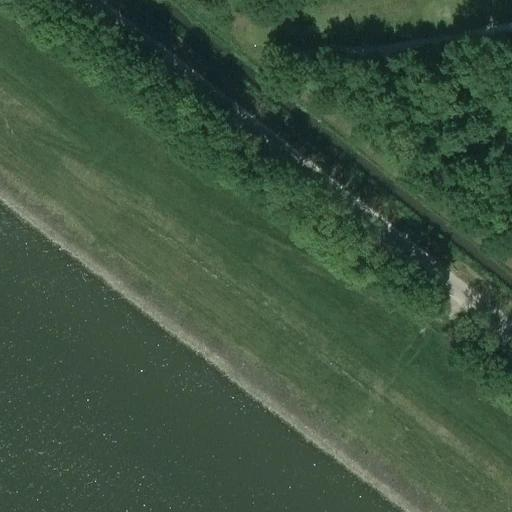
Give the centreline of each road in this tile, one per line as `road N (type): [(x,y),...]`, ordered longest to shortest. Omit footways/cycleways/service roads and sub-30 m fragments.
road 1 (unclassified): [(511,333),(87,0)]
road 2 (track): [(511,260),(268,58)]
